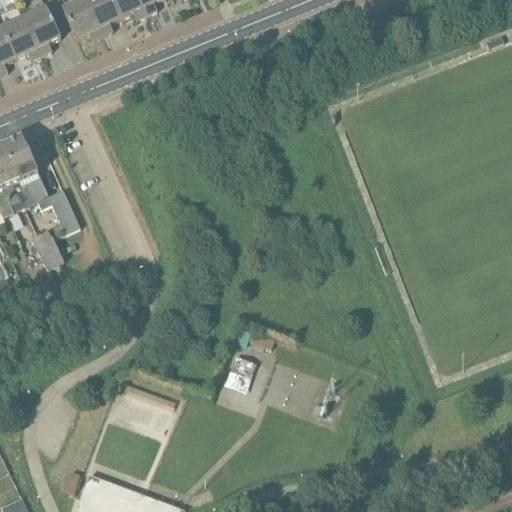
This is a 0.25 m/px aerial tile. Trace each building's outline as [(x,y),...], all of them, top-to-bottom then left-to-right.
[(109,29),(121,23),(110,0),(87,0),(84,2),(103,41),(113,36),(109,29)] [(136,25),(146,20),(136,0),(110,0),(121,23),(133,18),(136,25)] [(154,8),(165,3),(163,0),(136,0),(146,20),(157,15),(154,8)] [(92,46),(103,41),(84,2),(62,12),(77,44),(89,39),(92,46)] [(23,22),(42,61),(52,56),(48,49),(61,43),(46,12),(23,22)] [(31,66),(42,61),(23,22),(1,32),(16,64),(28,58),(31,66)] [(4,69),(16,64),(1,32),(0,32),(0,80),(8,77),(4,69)] [(54,245),(80,233),(63,195),(48,202),(22,143),(3,151),(4,151),(29,210),(37,207),(42,213),(52,209),(54,213),(61,228),(48,234),(49,236),(47,237),(51,243),(52,242),(54,245)] [(13,215),(29,210),(4,151),(0,152),(0,188),(13,218),(14,218),(13,215)] [(3,222),(13,218),(0,188),(0,216),(1,216),(3,222)] [(40,260),(57,251),(54,245),(52,242),(51,243),(47,237),(31,244),(40,260)] [(40,260),(46,274),(64,267),(57,251),(40,260)] [(0,327),(21,317),(6,285),(0,287),(0,327)] [(175,511),(90,480),(77,511),(175,511)] [(8,510),(9,511),(27,511),(22,503),(8,510)]
